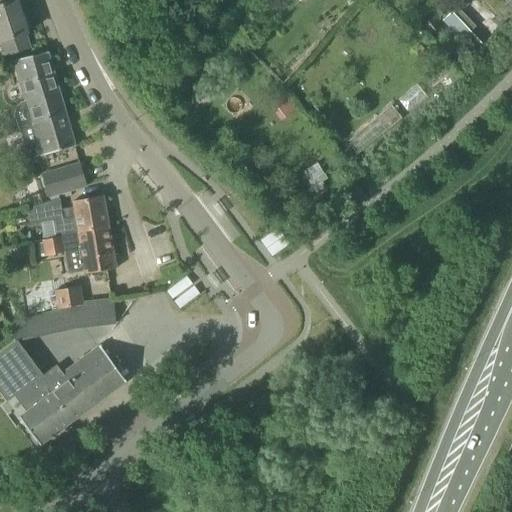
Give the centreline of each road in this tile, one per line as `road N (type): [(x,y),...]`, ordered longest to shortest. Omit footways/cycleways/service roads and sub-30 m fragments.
road 1 (residential): [(96,477),(240,361),(257,331),(256,309),(187,206),(119,127),(55,0)]
road 2 (primary): [(428,511),(511,335)]
